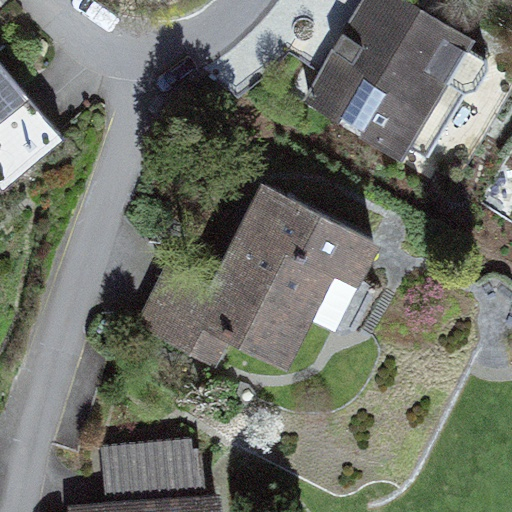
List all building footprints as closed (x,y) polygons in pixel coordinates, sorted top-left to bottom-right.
[(511,101),(511,46),(433,0),(355,0),(297,99),(457,193),(511,101)] [(0,188),(65,138),(0,54),(0,188)] [(383,240),(257,175),(219,249),(184,231),(135,327),(207,364),(222,335),(285,368),(332,278),(357,291),(383,240)] [(102,447),(108,502),(198,493),(193,438),(102,447)] [(216,511),(215,491),(198,493),(108,502),(60,507),(60,511),(216,511)]
